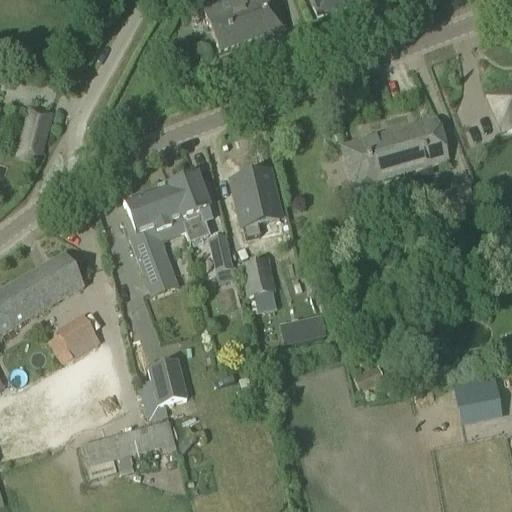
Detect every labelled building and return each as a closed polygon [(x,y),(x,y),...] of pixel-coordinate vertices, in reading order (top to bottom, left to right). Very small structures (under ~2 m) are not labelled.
[(284,34),(277,15),(271,0),(270,0),(246,9),(242,0),(220,0),(200,8),(218,55),(259,40),(260,43),(284,34)] [(345,7),(342,0),(310,0),(317,18),(345,7)] [(511,89),(486,101),(494,120),(501,136),(511,130),(511,89)] [(50,118),(30,113),(17,159),(37,163),(50,118)] [(445,162),(439,143),(434,124),(342,151),(353,189),(445,162)] [(267,176),(230,185),(241,232),(242,232),(245,243),(259,240),(256,228),(278,223),(267,176)] [(211,222),(202,198),(195,179),(165,190),(181,233),(200,226),(211,222)] [(477,206),(470,187),(433,200),(440,219),(477,206)] [(182,235),(181,233),(165,190),(122,206),(129,225),(121,228),(142,283),(168,273),(158,244),(182,235)] [(223,242),(208,245),(214,277),(216,277),(228,275),(229,274),(229,272),(226,260),(223,242)] [(0,337),(82,291),(74,275),(64,258),(0,294),(0,337)] [(270,295),(264,267),(241,272),(248,300),(270,295)] [(382,279),(382,288),(389,293),(396,289),(397,281),(390,276),(382,279)] [(83,322),(54,339),(57,343),(66,358),(94,341),(83,322)] [(321,324),(282,332),(287,352),(326,343),(321,324)] [(66,358),(54,364),(58,372),(70,365),(66,358)] [(176,366),(146,373),(155,412),(186,404),(176,366)] [(494,381),(451,389),(459,431),(502,423),(494,381)] [(162,450),(156,429),(79,451),(85,472),(162,450)] [(211,475),(220,507),(236,503),(227,470),(211,475)]
